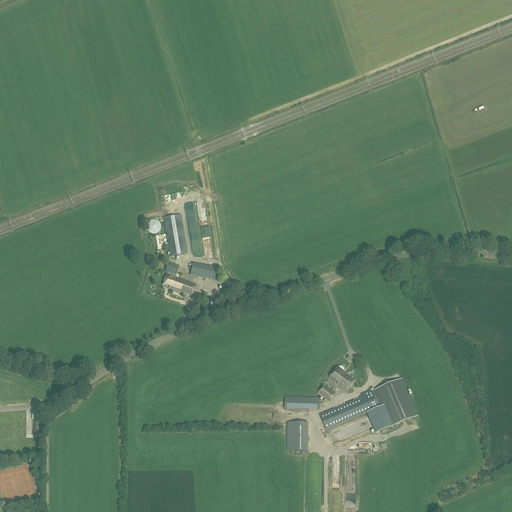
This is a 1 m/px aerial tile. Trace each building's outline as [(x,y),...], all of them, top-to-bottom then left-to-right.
[(186,254),(180,215),(164,218),(171,257),(186,254)] [(160,225),(160,224),(160,223),(159,223),(159,222),(158,222),(157,221),(156,221),(155,220),(154,220),(153,220),(152,220),(151,221),(150,221),(149,222),(148,223),(148,224),(147,224),(147,225),(147,226),(147,227),(147,228),(147,229),(147,230),(148,231),(148,232),(149,232),(149,233),(150,233),(151,234),(152,234),(153,234),(154,234),(155,234),(156,234),(157,234),(157,233),(158,233),(159,232),(160,231),(160,230),(161,229),(161,228),(161,227),(161,226),(161,225),(160,225)] [(210,224),(203,225),(206,249),(213,248),(210,224)] [(192,297),(196,285),(174,277),(174,275),(176,276),(179,266),(169,262),(165,272),(167,273),(162,287),(192,297)] [(215,280),(217,268),(193,263),(190,275),(215,280)] [(355,380),(343,372),(344,371),(338,366),(329,379),(337,385),(338,384),(346,391),(355,380)] [(375,434),(418,416),(402,378),(374,391),(374,392),(372,392),(371,390),(361,394),(362,397),(319,415),(326,430),(366,413),(375,434)] [(325,384),(318,394),(330,403),(337,393),(325,384)] [(285,409),(309,410),(309,412),(314,412),(314,410),(320,410),(321,398),(285,396),(285,409)] [(309,423),(289,422),(288,451),(308,451),(309,423)]
